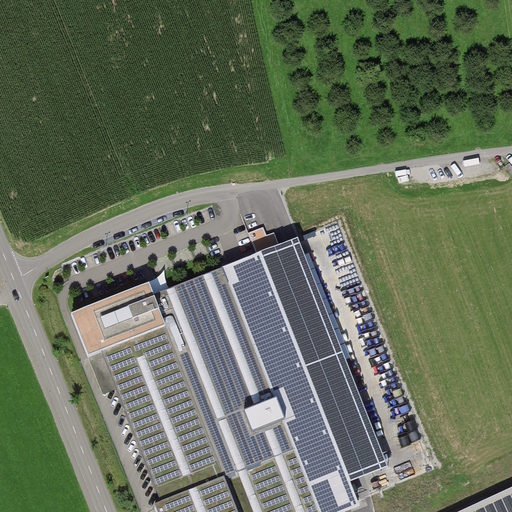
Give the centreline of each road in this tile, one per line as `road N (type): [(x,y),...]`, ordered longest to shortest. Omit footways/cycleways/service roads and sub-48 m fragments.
road 1 (residential): [(15,281),(68,248),(179,200),(511,149)]
road 2 (residential): [(15,281),(106,511)]
